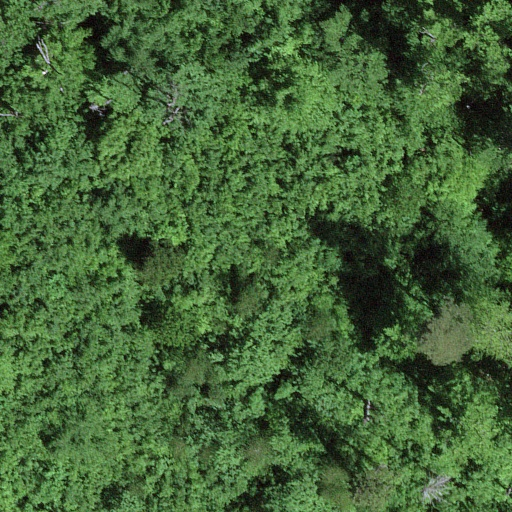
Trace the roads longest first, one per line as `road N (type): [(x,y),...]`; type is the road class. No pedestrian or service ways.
road 1 (motorway): [(511,142),(397,194),(0,418)]
road 2 (motorway): [(344,511),(511,420)]
